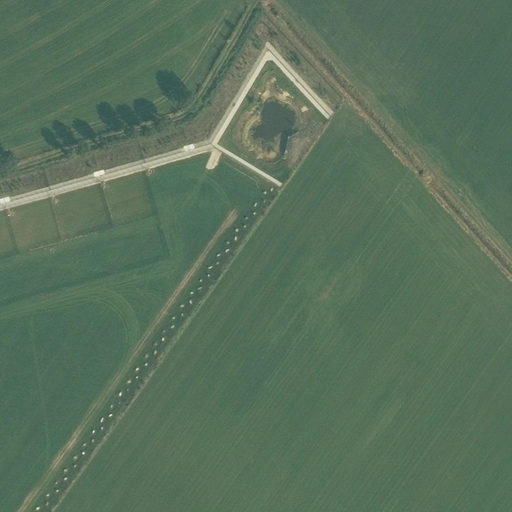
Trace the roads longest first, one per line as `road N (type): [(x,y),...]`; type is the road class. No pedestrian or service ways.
road 1 (track): [(272,0),(511,262)]
road 2 (track): [(0,176),(188,118),(261,0)]
